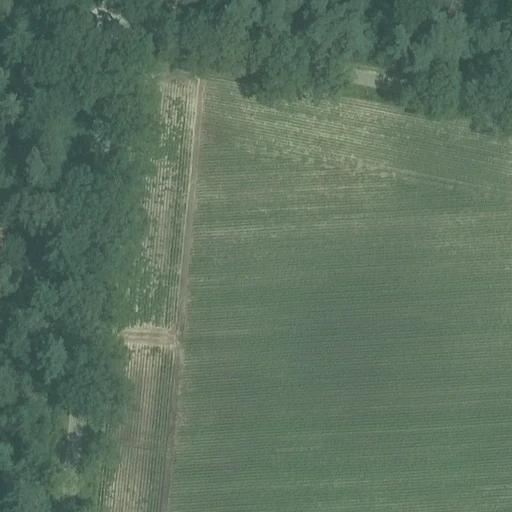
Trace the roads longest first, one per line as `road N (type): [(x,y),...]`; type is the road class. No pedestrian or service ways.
road 1 (unclassified): [(66,511),(112,33)]
road 2 (unclassified): [(511,112),(112,33)]
